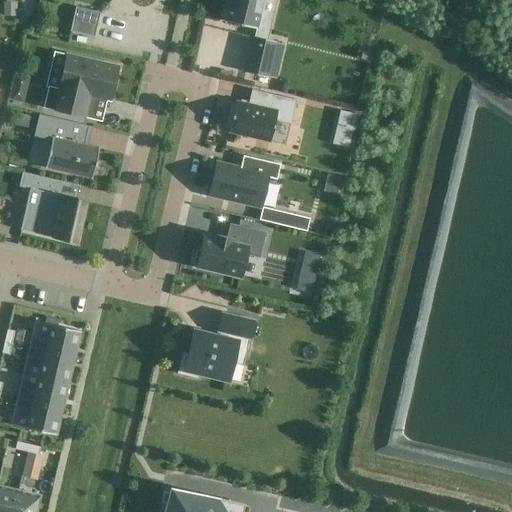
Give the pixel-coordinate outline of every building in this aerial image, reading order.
[(256,29),(262,0),(229,0),(225,22),(256,29)] [(76,7),(70,31),(94,37),(100,13),(76,7)] [(275,42),(253,37),(250,49),(272,55),(275,42)] [(118,67),(55,52),(54,53),(66,56),(58,89),(48,87),(44,107),(85,117),(89,100),(95,97),(110,100),(118,67)] [(24,101),(29,76),(16,74),(11,99),(24,101)] [(290,124),(296,100),(251,90),(248,104),(235,101),(235,104),(230,103),(225,127),(229,128),(228,132),(270,142),(285,145),(290,124)] [(338,124),(352,127),(355,115),(341,112),(338,124)] [(38,114),(33,136),(51,140),(45,168),(46,168),(90,178),(90,179),(91,179),(99,148),(97,148),(97,149),(94,148),(84,145),(88,127),(92,128),(92,127),(38,114)] [(216,163),(209,195),(260,207),(260,206),(267,177),(276,179),(280,164),(243,156),(240,168),(216,163)] [(22,172),(19,187),(41,192),(37,208),(26,205),(20,230),(76,243),(86,202),(57,195),(60,181),(22,172)] [(309,218),(285,212),(282,225),(306,231),(309,218)] [(233,225),(229,240),(217,237),(216,239),(203,236),(201,247),(197,246),(192,265),(240,277),(245,254),(259,258),(265,232),(233,225)] [(307,256),(302,278),(314,281),(319,258),(307,256)] [(199,372),(228,379),(232,362),(241,364),(248,338),(249,338),(253,321),(222,314),(218,331),(219,331),(217,338),(193,332),(188,354),(183,353),(178,373),(198,377),(199,372)] [(34,320),(28,347),(74,358),(81,331),(34,320)] [(7,329),(4,341),(12,343),(15,331),(7,329)] [(12,343),(4,341),(1,353),(9,355),(12,343)] [(74,358),(28,347),(22,372),(68,383),(74,358)] [(22,372),(16,398),(62,409),(68,383),(22,372)] [(62,409),(16,398),(10,425),(56,435),(62,409)] [(26,452),(28,444),(17,441),(15,449),(26,452)] [(40,447),(28,444),(26,452),(38,455),(40,447)] [(0,511),(12,511),(17,491),(0,486),(0,511)] [(240,511),(242,506),(170,488),(164,511),(240,511)] [(17,491),(12,511),(35,511),(39,496),(17,491)]
